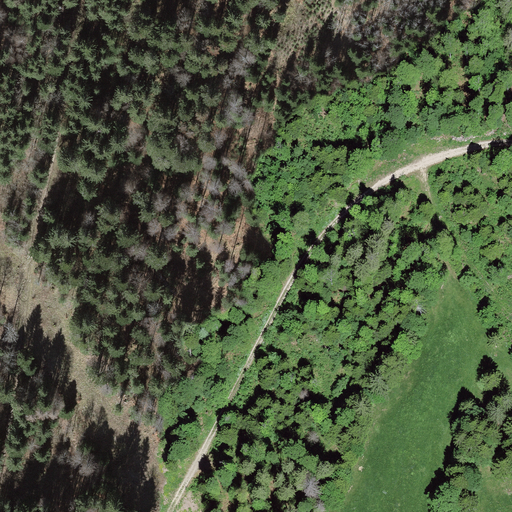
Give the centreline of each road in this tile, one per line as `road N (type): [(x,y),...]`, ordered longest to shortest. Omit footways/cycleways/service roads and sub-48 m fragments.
road 1 (track): [(174,511),(347,202),(410,164),(511,147)]
road 2 (track): [(88,0),(74,158),(42,247),(1,511)]
